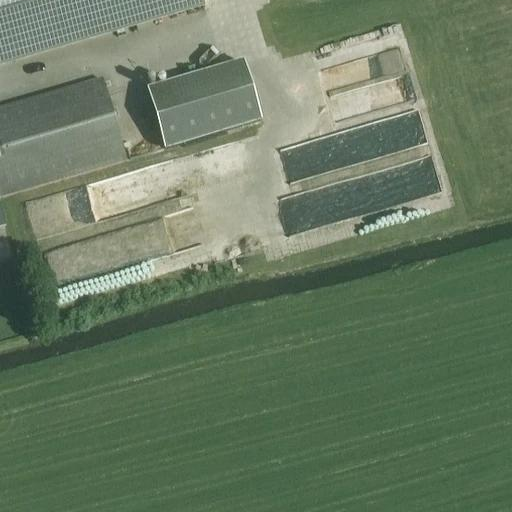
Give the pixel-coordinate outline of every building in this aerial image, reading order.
[(0,0),(0,63),(202,5),(200,0),(0,0)] [(247,64),(149,93),(166,151),(263,123),(247,64)] [(0,228),(6,227),(0,206),(0,197),(126,162),(102,78),(0,107),(0,228)] [(302,142),(365,123),(359,105),(297,123),(302,142)] [(428,160),(277,191),(284,230),(411,204),(413,214),(446,207),(441,185),(433,187),(428,160)] [(75,225),(71,193),(32,198),(36,230),(75,225)] [(189,210),(42,245),(49,274),(196,239),(189,210)]
